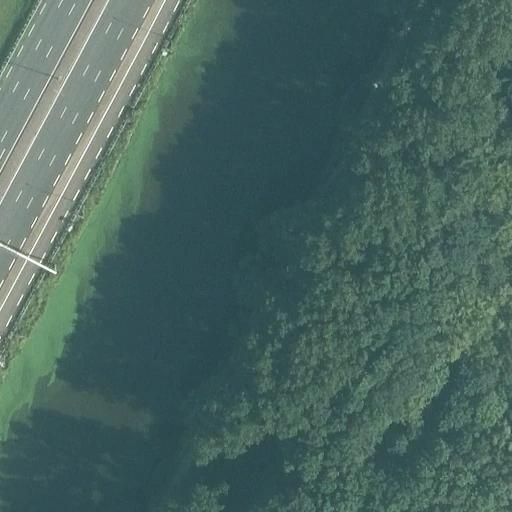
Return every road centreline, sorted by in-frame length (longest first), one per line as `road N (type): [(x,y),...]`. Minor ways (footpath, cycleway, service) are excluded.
road 1 (primary): [(0,326),(172,0)]
road 2 (primary): [(0,243),(128,0)]
road 3 (primary): [(69,0),(0,129)]
